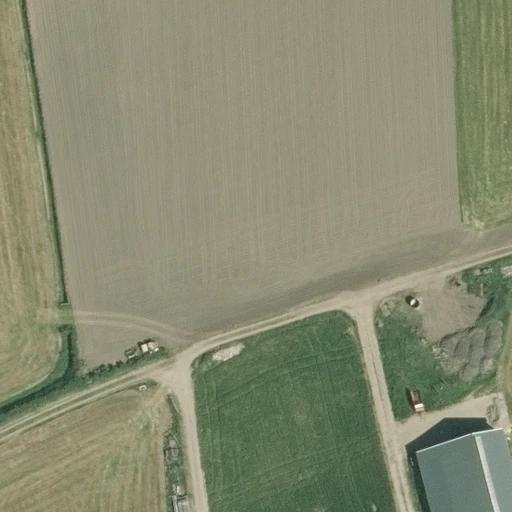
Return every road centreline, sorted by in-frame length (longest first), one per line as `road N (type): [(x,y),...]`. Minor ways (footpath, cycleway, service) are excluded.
road 1 (track): [(0,444),(178,363),(511,252)]
road 2 (unknown): [(178,363),(203,511)]
